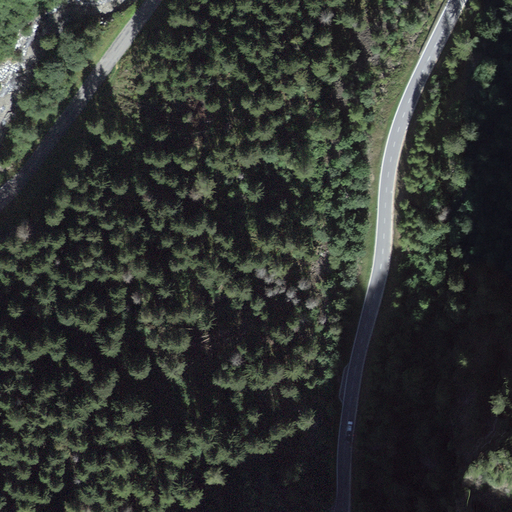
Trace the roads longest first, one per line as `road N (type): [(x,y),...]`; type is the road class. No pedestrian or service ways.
road 1 (tertiary): [(455,0),(392,148),(378,274),(354,367),(340,511)]
road 2 (unclassified): [(142,0),(80,104),(0,207)]
